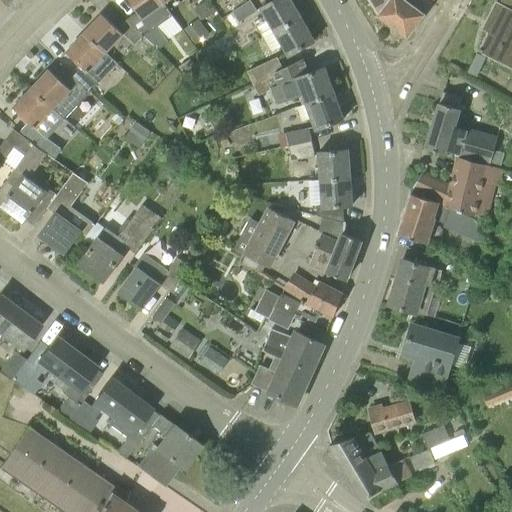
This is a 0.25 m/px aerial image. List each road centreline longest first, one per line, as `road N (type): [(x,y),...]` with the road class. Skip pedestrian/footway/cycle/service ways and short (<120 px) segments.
road 1 (secondary): [(281,460),(327,388),(377,251),(384,183),(371,82)]
road 2 (residential): [(281,460),(0,250)]
road 3 (residential): [(371,82),(412,64),(455,0)]
